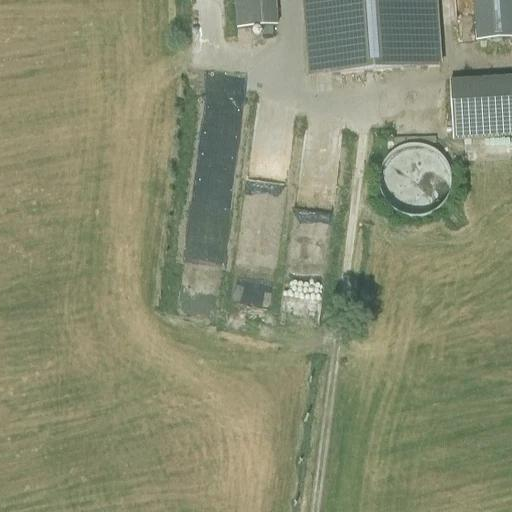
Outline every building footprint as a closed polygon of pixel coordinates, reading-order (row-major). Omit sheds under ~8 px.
[(234,0),(237,30),(278,28),(275,0),(234,0)] [(302,0),(308,79),(440,69),(435,20),(433,0),(302,0)] [(511,42),(511,0),(473,0),(476,45),(511,42)] [(511,78),(493,79),(449,81),(450,131),(452,141),(511,137),(511,78)] [(452,191),(452,182),(452,176),(449,167),(446,161),(441,155),(434,150),(427,146),(420,144),(411,144),(404,145),(398,148),(391,152),(386,156),(382,162),(378,170),(376,176),(376,184),(377,192),(379,198),(383,205),(388,210),(395,215),(402,219),(409,220),(415,221),(423,219),(430,217),(437,213),(441,209),(446,204),(449,197),(452,191)]
